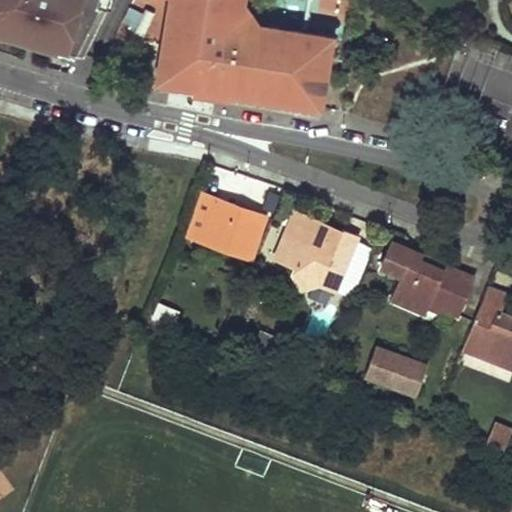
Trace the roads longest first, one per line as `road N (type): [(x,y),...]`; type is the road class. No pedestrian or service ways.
road 1 (residential): [(184,122),(511,251)]
road 2 (residential): [(511,202),(409,162),(184,122)]
road 3 (residential): [(184,122),(0,73)]
